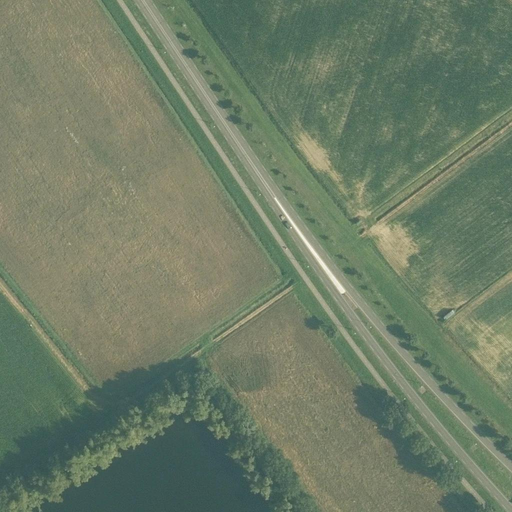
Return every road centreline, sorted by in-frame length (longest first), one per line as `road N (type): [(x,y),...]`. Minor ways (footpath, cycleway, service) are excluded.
road 1 (primary): [(254,169),(361,330),(511,511)]
road 2 (primary): [(511,468),(379,326),(254,169)]
road 3 (primary): [(141,0),(254,169)]
